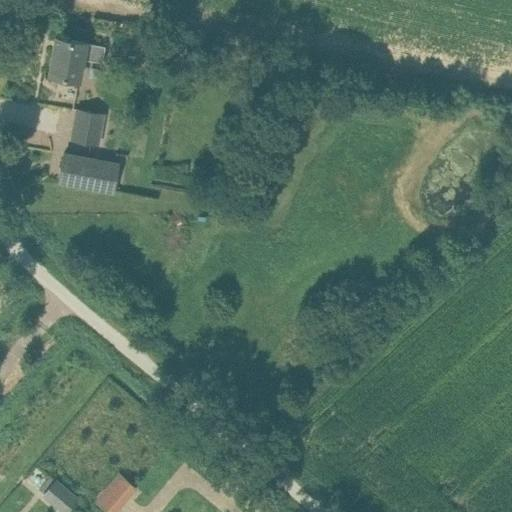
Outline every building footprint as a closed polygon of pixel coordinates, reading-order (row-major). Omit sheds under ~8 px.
[(104,46),(76,40),(56,37),(49,74),(80,80),(84,57),(101,60),(104,46)] [(170,51),(165,67),(182,72),(187,56),(170,51)] [(77,109),(72,141),(98,145),(103,113),(77,109)] [(112,191),(118,163),(63,152),(58,181),(112,191)] [(122,468),(97,498),(114,511),(121,511),(143,486),(122,468)] [(61,476),(46,492),(67,511),(70,511),(84,497),(61,476)]
